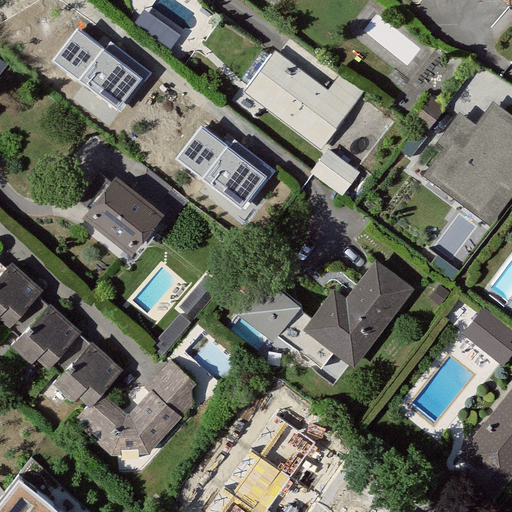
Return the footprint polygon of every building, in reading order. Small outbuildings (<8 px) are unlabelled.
[(141,80),(79,31),(55,61),(117,110),(141,80)] [(244,90),(321,146),(324,142),(359,96),(364,89),(342,71),(329,87),(276,47),(244,90)] [(446,105),(428,92),(408,118),(426,131),(446,105)] [(359,99),(345,126),(375,141),(388,114),(359,99)] [(477,121),(461,109),(439,139),(447,144),(425,173),(491,223),(511,195),(511,112),(494,99),(477,121)] [(265,179),(203,130),(179,160),(241,209),(265,179)] [(357,167),(329,147),(312,170),(342,193),(361,170),(357,167)] [(149,167),(135,186),(157,204),(172,186),(149,167)] [(135,186),(115,170),(81,211),(130,250),(157,216),(163,209),(157,204),(135,186)] [(188,199),(172,186),(157,204),(163,209),(157,216),(167,224),(188,199)] [(335,285),(304,326),(355,365),(416,286),(376,256),(347,295),(335,285)] [(42,288),(11,259),(4,265),(0,269),(0,316),(8,324),(37,294),(42,288)] [(208,272),(181,304),(195,317),(222,285),(208,272)] [(265,276),(238,313),(274,340),(301,303),(265,276)] [(47,303),(37,294),(8,324),(17,333),(47,303)] [(80,329),(49,301),(47,303),(17,333),(10,340),(30,359),(35,354),(47,366),(50,363),(78,332),(80,329)] [(508,325),(483,309),(466,332),(491,349),(508,325)] [(192,322),(181,312),(154,342),(158,345),(155,348),(164,355),(192,322)] [(78,332),(50,363),(60,371),(89,341),(78,332)] [(122,367),(92,338),(89,341),(60,371),(52,380),(71,398),(77,393),(86,402),(100,388),(122,367)] [(145,386),(149,390),(180,417),(193,403),(192,386),(197,381),(171,359),(145,386)] [(126,412),(100,388),(86,402),(73,419),(111,453),(149,452),(180,417),(149,390),(130,412),(126,412)] [(511,390),(461,452),(479,467),(465,484),(490,505),(511,478),(511,390)] [(347,483),(333,475),(324,493),(337,501),(347,483)] [(35,511),(107,511),(96,505),(90,511),(78,511),(52,491),(35,511)]
